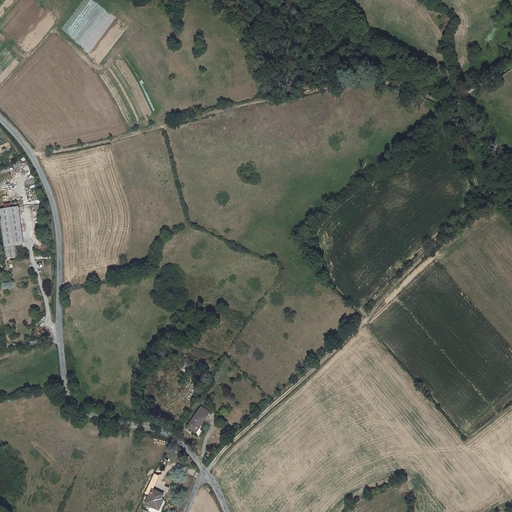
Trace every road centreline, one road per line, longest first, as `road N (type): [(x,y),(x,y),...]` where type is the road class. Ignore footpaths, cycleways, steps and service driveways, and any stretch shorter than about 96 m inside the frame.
road 1 (track): [(511,65),(453,107),(477,204),(346,344),(204,472)]
road 2 (unclassified): [(0,119),(49,197),(66,392),(82,412),(170,435),(204,472)]
